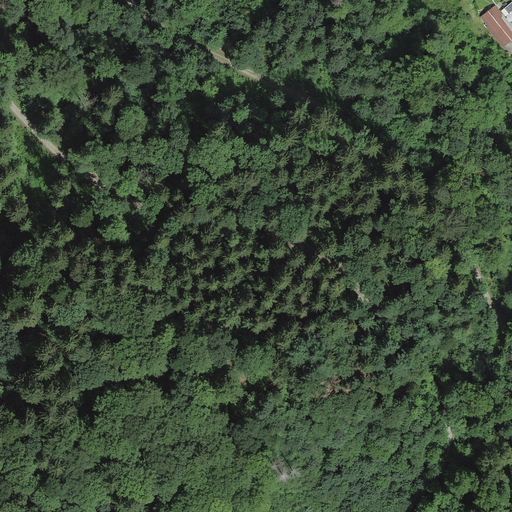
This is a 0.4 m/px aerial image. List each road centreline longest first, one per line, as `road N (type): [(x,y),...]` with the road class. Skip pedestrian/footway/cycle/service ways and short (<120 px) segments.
road 1 (track): [(435,479),(449,434),(445,408),(350,275),(282,238),(134,195),(53,148),(0,91)]
road 2 (track): [(130,0),(175,37),(337,115),(402,159),(445,209),(511,349)]
road 3 (track): [(0,310),(87,364),(100,382),(118,449),(106,511)]
